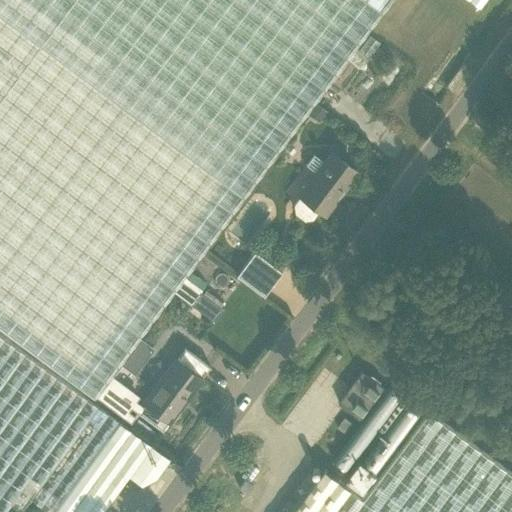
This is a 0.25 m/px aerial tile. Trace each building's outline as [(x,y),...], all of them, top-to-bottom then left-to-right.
[(307,115),(316,103),(336,77),(393,0),(0,0),(0,326),(94,396),(307,115)] [(327,111),(316,103),(307,115),(318,123),(327,111)] [(305,163),(316,172),(299,194),(301,196),(294,204),(295,212),(304,219),(311,217),(318,209),(325,214),(356,171),(331,152),(323,163),(311,154),(305,163)] [(236,275),(263,295),(281,271),(254,251),(236,275)] [(190,305),(199,293),(207,283),(189,271),(173,292),(190,305)] [(199,293),(190,305),(214,322),(223,310),(199,293)] [(0,511),(3,511),(10,502),(20,510),(31,496),(52,511),(101,511),(128,475),(141,484),(155,478),(169,458),(147,442),(147,443),(0,335),(0,511)] [(143,402),(136,411),(162,430),(163,429),(161,428),(167,420),(169,421),(201,379),(200,378),(208,367),(209,368),(210,367),(185,347),(184,348),(185,349),(177,360),(175,359),(143,401),(143,402)] [(363,369),(338,402),(360,419),(385,386),(363,369)] [(511,511),(511,471),(430,410),(364,498),(325,469),(293,511),(511,511)] [(360,461),(346,480),(363,492),(377,473),(360,461)] [(247,494),(253,486),(245,480),(239,488),(247,494)]
